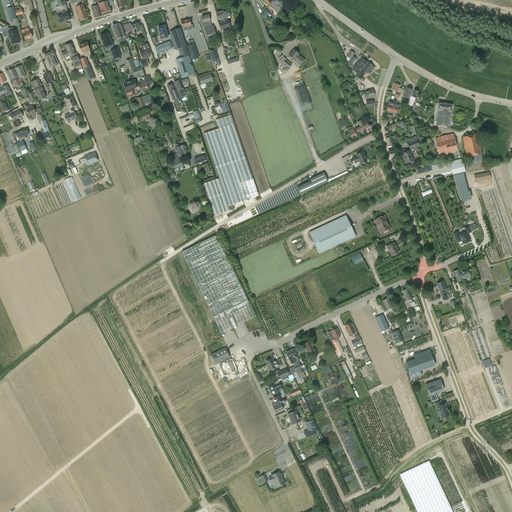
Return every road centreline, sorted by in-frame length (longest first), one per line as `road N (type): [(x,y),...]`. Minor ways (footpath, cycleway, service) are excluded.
road 1 (unclassified): [(274,461),(288,453),(248,366),(253,353),(421,274)]
road 2 (unclassified): [(511,481),(468,421),(422,297),(421,274)]
road 3 (unclassified): [(421,274),(417,235),(379,129),(394,56)]
road 4 (residential): [(139,12),(185,141)]
road 5 (tertiary): [(511,104),(436,82),(394,56)]
road 6 (residential): [(99,157),(52,42)]
